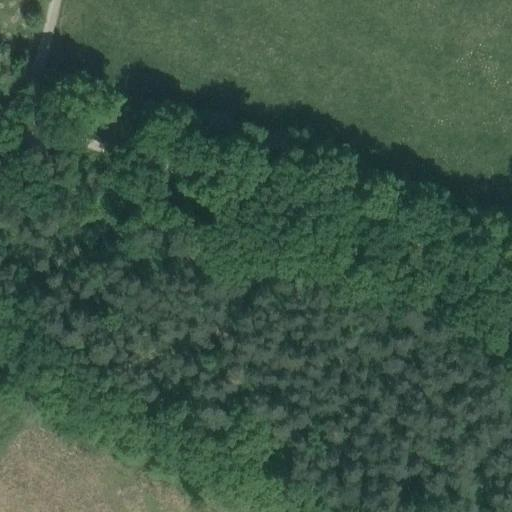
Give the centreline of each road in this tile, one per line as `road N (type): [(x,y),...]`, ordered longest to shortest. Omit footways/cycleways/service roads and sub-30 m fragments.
road 1 (track): [(0,116),(511,255)]
road 2 (track): [(60,0),(43,64),(24,106),(7,118)]
